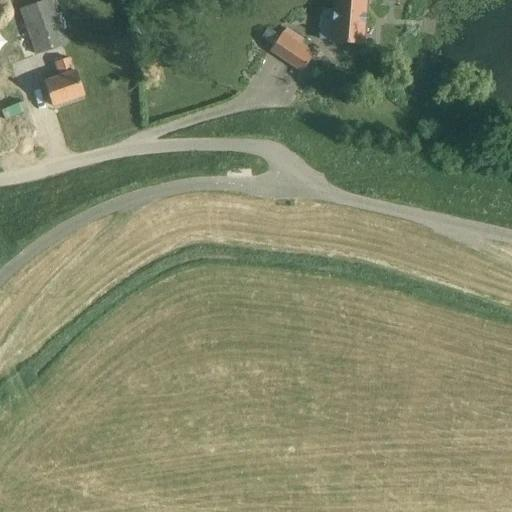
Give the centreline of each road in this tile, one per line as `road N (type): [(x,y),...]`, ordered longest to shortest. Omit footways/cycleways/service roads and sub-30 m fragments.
road 1 (unclassified): [(0,280),(55,237),(124,204),(193,189),(294,184)]
road 2 (unclassified): [(0,181),(123,151),(170,148),(269,155),(294,184)]
road 3 (unclassified): [(294,184),(511,238)]
